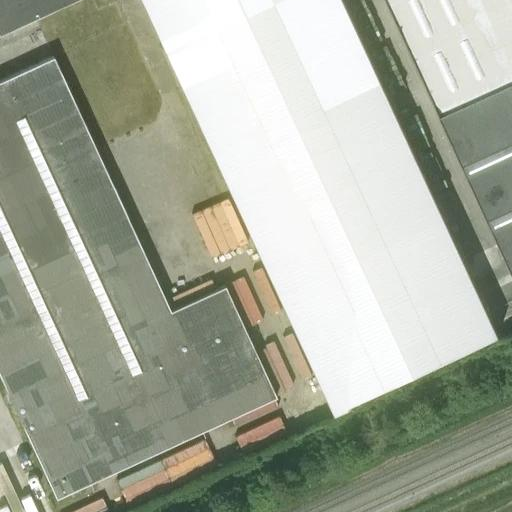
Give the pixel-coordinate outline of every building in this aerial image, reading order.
[(0,0),(0,34),(75,0),(0,0)] [(332,411),(353,401),(500,333),(345,0),(142,0),(327,401),(332,411)] [(511,0),(388,0),(511,270),(511,0)] [(39,32),(26,40),(38,59),(50,52),(39,32)] [(169,309),(53,56),(0,80),(0,373),(56,496),(275,395),(224,284),(169,309)] [(279,412),(234,436),(241,448),(286,425),(279,412)] [(206,439),(114,476),(123,499),(215,462),(206,439)]
